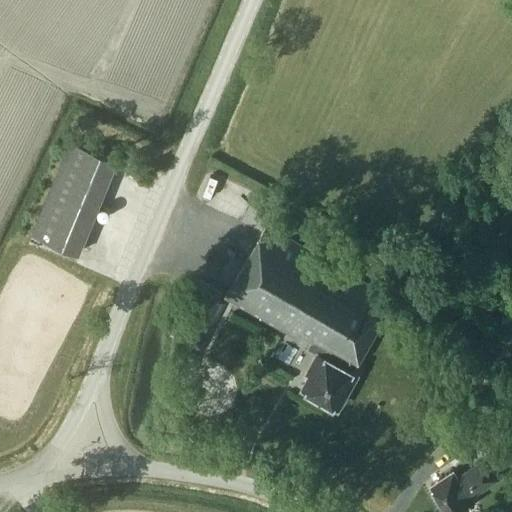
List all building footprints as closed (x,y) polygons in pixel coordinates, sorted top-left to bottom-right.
[(32,234),(78,253),(116,159),(70,140),(32,234)] [(272,205),(264,220),(287,232),(294,217),(272,205)] [(309,366),(314,368),(303,387),(337,406),(356,373),(338,363),(343,355),(357,363),(394,300),(266,225),(225,297),(300,340),(305,343),(305,342),(310,345),(309,348),(317,352),(309,366)] [(225,302),(219,299),(224,289),(197,276),(168,335),(201,351),(225,302)] [(499,478),(485,458),(457,476),(453,470),(431,485),(448,511),(455,511),(474,500),(471,496),(499,478)]
